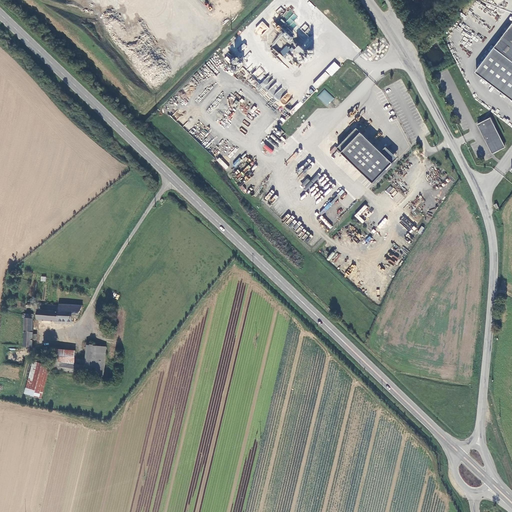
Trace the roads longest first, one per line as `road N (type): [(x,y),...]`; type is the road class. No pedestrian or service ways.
road 1 (tertiary): [(481,437),(493,233),(480,194),(365,0)]
road 2 (secondary): [(172,178),(462,453)]
road 3 (secondary): [(0,12),(172,178)]
road 4 (unclassified): [(172,178),(78,323)]
